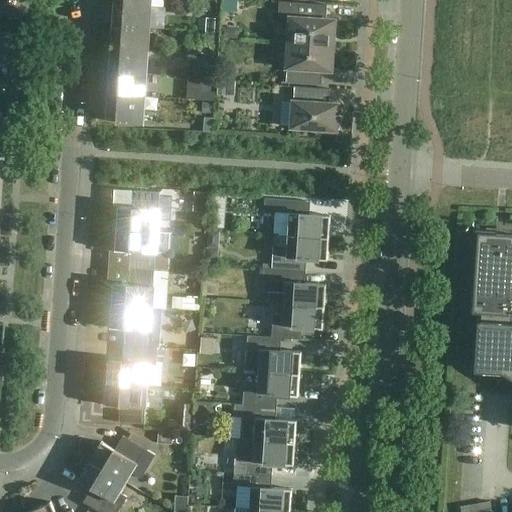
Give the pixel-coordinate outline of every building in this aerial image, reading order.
[(290,23),(288,43),(330,45),(331,38),(334,37),(334,36),(335,20),(326,20),(327,5),(279,2),(278,23),(290,23)] [(149,29),(151,6),(113,3),(112,26),(149,29)] [(206,18),(205,32),(214,33),(215,19),(206,18)] [(112,26),(110,49),(148,51),(149,29),(112,26)] [(1,32),(0,31),(0,74),(8,75),(8,81),(10,85),(18,86),(19,80),(21,56),(23,34),(1,33),(1,32)] [(214,47),(214,33),(205,32),(204,46),(214,47)] [(330,45),(288,43),(287,68),(286,82),(322,85),(323,70),(331,71),(332,55),(333,55),(333,54),(330,53),(330,45)] [(146,74),(148,51),(110,49),(109,72),(146,74)] [(203,64),(202,78),(211,78),(212,64),(203,64)] [(109,72),(107,94),(145,97),(146,74),(109,72)] [(210,92),(211,78),(202,78),(201,92),(210,92)] [(293,102),(291,127),(327,130),(328,133),(338,134),(341,117),(337,116),(337,115),(338,115),(338,113),(334,112),(335,104),(329,104),(330,89),(295,87),(294,102),(293,102)] [(143,125),(145,97),(107,94),(106,118),(118,119),(117,123),(143,125)] [(202,103),(202,113),(213,113),(213,103),(202,103)] [(0,113),(0,128),(16,129),(17,114),(0,113)] [(203,132),(212,133),(213,118),(204,118),(203,132)] [(116,229),(157,231),(159,209),(160,193),(134,191),(133,207),(118,206),(116,229)] [(228,227),(229,195),(217,195),(216,227),(228,227)] [(275,212),(274,234),(329,238),(330,216),(305,214),(305,202),(265,199),(264,212),(275,212)] [(265,228),(265,218),(240,218),(240,228),(265,228)] [(157,231),(116,229),(115,251),(130,252),(129,268),(165,271),(165,259),(155,258),(156,254),(157,231)] [(511,322),(511,323),(511,314),(511,234),(478,233),(473,312),(481,313),(481,321),(478,321),(475,371),(504,373),(507,375),(501,383),(511,390),(511,322)] [(264,268),(306,271),(306,270),(301,270),(302,258),(328,260),(329,238),(274,234),(274,235),(288,236),(287,246),(274,245),(272,268),(264,268)] [(165,271),(129,268),(128,285),(113,284),(111,306),(152,309),(152,308),(154,286),(153,286),(154,279),(164,279),(165,271)] [(306,271),(264,268),(263,281),(267,281),(266,292),(284,293),(283,304),(324,307),(326,284),(300,283),(301,271),(306,271)] [(273,314),(271,337),(271,338),(276,338),(301,340),(301,339),(296,339),(297,327),(323,329),(324,307),(283,304),(282,315),(273,314)] [(125,329),(124,345),(157,347),(159,348),(161,309),(152,308),(152,309),(111,306),(110,328),(125,329)] [(259,371),(300,374),(301,352),(275,350),(276,338),(271,338),(271,337),(247,336),(246,359),(259,360),(259,371)] [(106,383),(147,386),(149,365),(156,365),(157,347),(124,345),(123,362),(107,361),(106,383)] [(298,396),(300,374),(259,371),(257,393),(244,392),(243,404),(243,405),(276,407),(271,406),(272,395),(298,396)] [(147,386),(106,383),(104,405),(120,406),(119,423),(144,424),(146,408),(147,386)] [(254,439),(254,440),(295,443),(297,421),(271,419),(271,407),(276,407),(243,405),(243,404),(235,404),(234,417),(242,417),(241,438),(254,439)] [(155,455),(145,449),(123,436),(115,450),(101,442),(90,461),(125,482),(131,472),(141,478),(155,455)] [(294,465),(295,443),(254,440),(253,451),(240,450),(238,473),(234,473),(272,476),(272,475),(267,475),(268,463),(294,465)] [(125,482),(90,461),(78,480),(92,488),(83,502),(99,511),(117,511),(121,506),(122,506),(127,497),(119,492),(125,482)] [(251,487),(249,509),(291,511),(292,489),(266,487),(267,476),(272,476),(234,473),(233,486),(251,487)] [(492,511),(490,501),(460,507),(461,511),(492,511)] [(54,511),(50,502),(30,511),(73,511),(72,510),(66,511),(54,511)]
